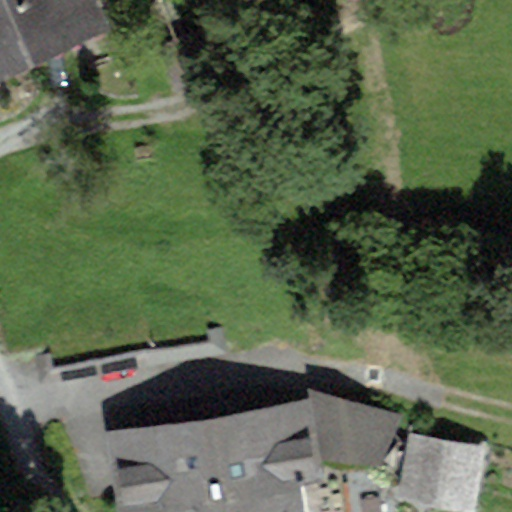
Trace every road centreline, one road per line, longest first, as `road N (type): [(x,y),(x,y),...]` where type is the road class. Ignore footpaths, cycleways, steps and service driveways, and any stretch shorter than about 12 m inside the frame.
road 1 (track): [(511,205),(384,201),(210,222),(123,223),(41,199),(0,176)]
road 2 (residential): [(0,398),(23,461),(55,511)]
